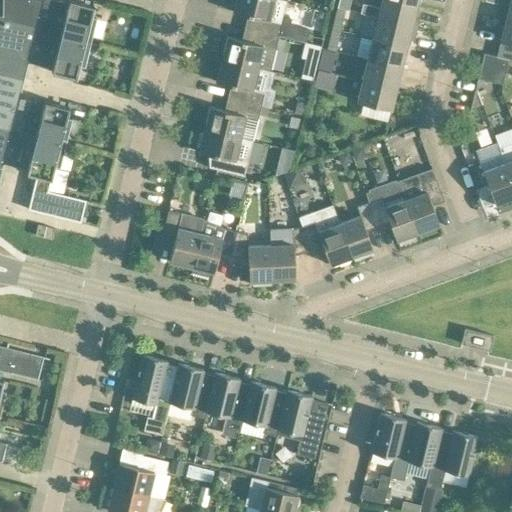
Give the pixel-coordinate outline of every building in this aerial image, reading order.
[(43,0),(4,0),(5,16),(0,16),(0,20),(48,33),(51,21),(39,19),(43,0)] [(68,0),(63,24),(51,21),(48,33),(91,43),(97,19),(91,17),(93,6),(71,0),(68,0)] [(255,16),(252,29),(278,36),(306,42),(308,30),(289,26),(291,20),(292,16),(284,15),(287,1),(286,1),(283,0),(236,0),(234,10),(255,16)] [(398,0),(381,0),(377,17),(417,27),(420,13),(415,11),(416,4),(398,0)] [(335,16),(332,28),(340,30),(343,18),(335,16)] [(377,17),(372,38),(406,46),(408,39),(414,41),(417,27),(377,17)] [(0,74),(23,80),(26,70),(33,41),(45,44),(48,33),(0,20),(0,74)] [(511,21),(505,20),(496,56),(508,59),(511,60),(511,21)] [(339,34),(340,30),(332,28),(329,40),(337,42),(339,34)] [(227,36),(222,59),(257,67),(269,70),(275,48),(278,36),(252,29),(249,41),(227,36)] [(85,68),(91,43),(48,33),(45,44),(57,47),(51,72),(76,78),(79,66),(85,68)] [(401,67),(406,46),(372,38),(367,59),(401,67)] [(496,56),(483,53),(477,78),(502,84),(508,59),(496,56)] [(319,57),(316,69),(329,72),(332,60),(319,57)] [(222,59),(216,82),(237,87),(234,99),(261,105),(263,98),(264,93),(251,90),(257,67),(222,59)] [(367,59),(362,80),(396,88),(401,67),(367,59)] [(316,70),(312,87),(331,91),(335,75),(316,70)] [(0,128),(23,134),(26,122),(14,119),(21,90),(23,80),(0,74),(0,128)] [(391,110),(396,88),(362,80),(357,101),(391,110)] [(475,90),(471,108),(482,104),(477,90),(475,90)] [(210,106),(205,129),(240,137),(245,115),(258,118),(259,113),(261,105),(234,99),(231,111),(210,106)] [(38,125),(26,122),(23,134),(66,144),(72,120),(66,119),(69,107),(44,101),(38,125)] [(295,101),(293,113),(301,115),(304,104),(295,101)] [(421,126),(397,131),(403,163),(428,158),(421,126)] [(491,126),(478,131),(483,145),(496,140),(491,126)] [(23,134),(0,128),(0,175),(8,142),(21,145),(23,134)] [(205,129),(199,152),(212,155),(209,167),(244,176),(252,140),(240,137),(205,129)] [(60,169),(66,144),(23,134),(21,145),(32,148),(26,173),(36,175),(28,209),(80,222),(86,200),(48,191),(51,179),(54,167),(60,169)] [(511,144),(499,149),(501,153),(511,182),(511,184),(511,144)] [(361,146),(349,150),(352,158),(364,154),(361,146)] [(274,175),(290,169),(294,151),(281,147),(274,175)] [(347,151),(336,155),(340,166),(350,162),(347,151)] [(511,196),(511,184),(511,182),(501,153),(467,165),(476,189),(488,185),(495,203),(511,197),(511,196)] [(432,205),(444,201),(435,177),(423,182),(426,191),(405,198),(417,232),(439,224),(432,205)] [(366,194),(368,201),(377,225),(389,221),(396,240),(399,239),(401,244),(416,239),(414,233),(417,232),(405,198),(399,182),(366,194)] [(351,256),(352,256),(355,260),(370,254),(370,249),(372,248),(365,230),(377,225),(368,201),(356,206),(360,215),(339,223),(351,256)] [(299,218),(302,226),(311,250),(322,245),(329,264),(351,256),(339,223),(333,206),(299,218)] [(168,210),(161,239),(174,242),(169,261),(191,267),(203,219),(168,210)] [(203,219),(191,267),(193,267),(192,272),(208,276),(210,271),(213,272),(218,253),(230,256),(236,231),(224,228),(203,219)] [(38,224),(38,225),(35,235),(52,239),(54,229),(54,228),(38,224)] [(269,231),(270,244),(272,280),(295,279),(294,256),(311,250),(302,226),(292,230),(269,231)] [(249,281),(252,281),(253,285),(270,285),(271,280),(272,280),(270,244),(248,246),(247,234),(236,231),(230,256),(248,260),(249,281)] [(461,343),(462,343),(488,350),(489,350),(493,335),(465,328),(464,330),(461,343)] [(0,415),(6,392),(0,390),(3,379),(0,378),(2,371),(38,379),(43,357),(43,356),(6,347),(0,345),(0,415)] [(142,354),(131,398),(155,404),(152,416),(152,417),(147,416),(143,430),(162,434),(165,421),(165,422),(167,414),(170,403),(169,402),(179,363),(178,363),(178,366),(166,363),(167,360),(142,354)] [(190,415),(204,418),(215,372),(214,375),(202,372),(203,369),(179,363),(169,402),(170,403),(192,408),(190,415)] [(236,431),(239,431),(251,381),(250,384),(238,381),(239,378),(215,372),(204,418),(205,418),(206,411),(225,416),(221,433),(235,437),(236,431)] [(276,436),(287,390),(286,393),(275,390),(275,387),(251,381),(239,431),(240,432),(242,420),(264,426),(263,432),(276,436)] [(299,439),(295,454),(314,458),(327,403),(311,399),(311,396),(287,390),(276,436),(277,436),(277,434),(299,439)] [(371,452),(394,457),(395,458),(404,421),(404,422),(405,419),(404,419),(380,413),(371,452)] [(407,473),(427,478),(428,478),(440,430),(441,427),(416,421),(416,424),(404,422),(404,421),(395,458),(394,457),(389,477),(390,477),(403,480),(405,473),(407,473)] [(440,430),(428,478),(426,485),(440,489),(444,470),(468,475),(477,436),(453,430),(452,433),(440,430)] [(147,440),(144,452),(156,455),(159,443),(147,440)] [(203,441),(199,458),(213,461),(217,445),(203,441)] [(159,447),(157,455),(170,458),(172,450),(159,447)] [(154,471),(165,474),(168,461),(142,455),(139,467),(119,463),(113,486),(148,495),(154,471)] [(169,460),(166,472),(179,475),(182,463),(169,460)] [(301,472),(299,479),(311,482),(314,471),(307,469),(301,472)] [(383,503),(390,477),(389,477),(380,475),(377,488),(363,485),(360,497),(361,498),(383,503)] [(297,494),(280,490),(282,484),(251,477),(244,504),(260,508),(275,511),(292,511),(294,507),(296,507),(298,504),(299,501),(298,497),(296,496),(297,494)] [(148,495),(113,486),(107,510),(114,511),(161,511),(167,500),(148,495)] [(420,507),(418,511),(436,511),(439,503),(422,498),(420,507)] [(403,502),(400,511),(418,511),(420,507),(403,502)]
